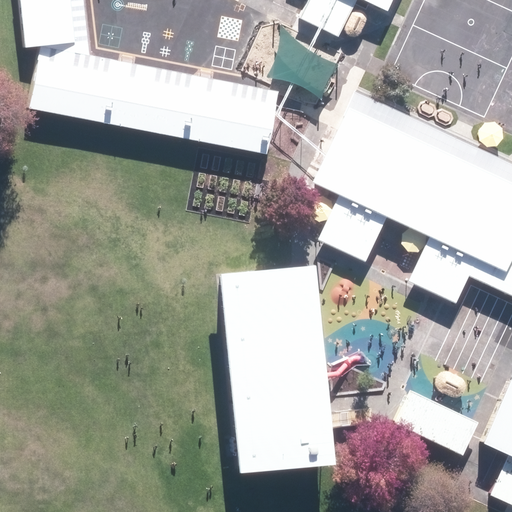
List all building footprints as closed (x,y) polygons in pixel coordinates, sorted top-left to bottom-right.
[(33,50),(22,112),(203,146),(261,156),(273,94),(83,59),(76,0),(11,0),(17,52),(33,50)] [(307,0),(296,25),(335,42),(353,3),(382,16),(389,0),(307,0)] [(511,192),(338,111),(303,185),(333,199),(313,242),(359,264),(379,221),(421,241),(401,283),(450,306),(463,278),(511,301),(511,192)] [(157,157),(162,179),(204,168),(199,147),(157,157)] [(258,270),(220,274),(241,475),(337,465),(334,434),(316,264),(258,270)] [(511,372),(507,370),(474,440),(502,454),(484,493),(511,505),(511,372)] [(475,422),(405,390),(389,423),(460,456),(475,422)]
